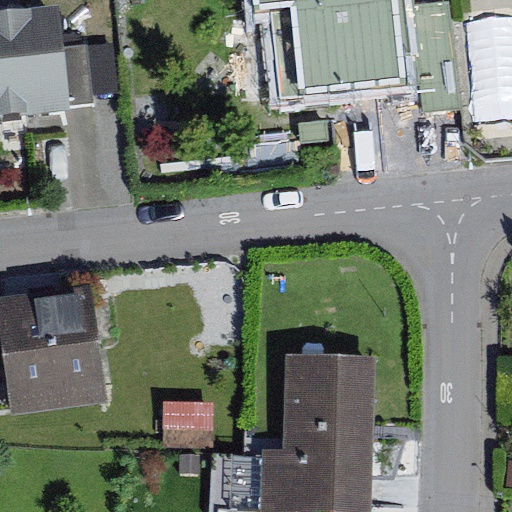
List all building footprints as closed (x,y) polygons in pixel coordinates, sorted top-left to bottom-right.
[(250,0),(251,4),(289,0),(315,0),(325,88),(414,78),(405,0),(250,0)] [(66,3),(0,6),(0,116),(72,113),(66,3)] [(477,118),(511,116),(511,14),(472,16),(477,118)] [(115,413),(109,299),(0,304),(0,372),(9,372),(11,418),(115,413)] [(382,511),(377,349),(282,352),(285,433),(255,434),(257,511),(382,511)]
